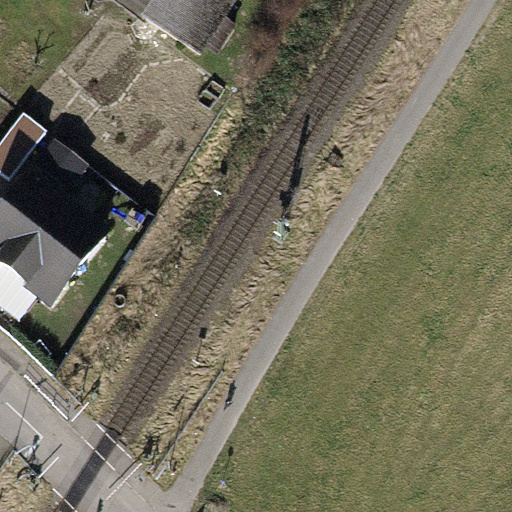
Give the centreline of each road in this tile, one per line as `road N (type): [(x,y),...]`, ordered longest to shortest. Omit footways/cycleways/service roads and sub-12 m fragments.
road 1 (track): [(176,511),(495,0)]
road 2 (residential): [(0,389),(137,511)]
